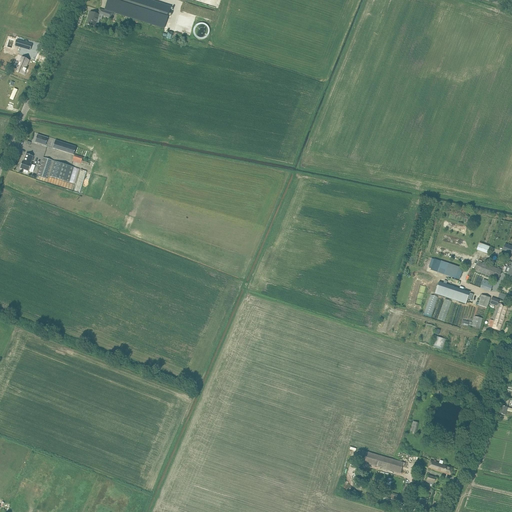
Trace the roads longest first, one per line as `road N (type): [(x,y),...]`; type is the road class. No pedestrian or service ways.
road 1 (unclassified): [(443,511),(511,337)]
road 2 (tertiary): [(0,161),(74,0)]
